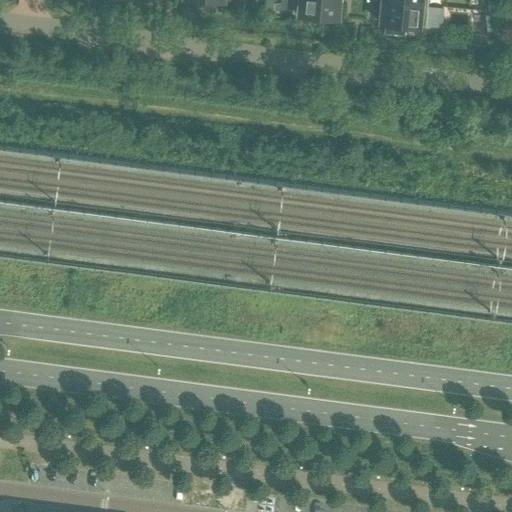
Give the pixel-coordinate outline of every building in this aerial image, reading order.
[(337,0),(292,0),(291,13),(336,18),(337,0)] [(480,0),(481,10),(490,9),(489,0),(480,0)] [(427,5),(382,1),(380,22),(425,27),(427,5)] [(490,9),(481,10),(482,20),(491,20),(490,9)] [(186,477),(185,503),(214,505),(215,479),(186,477)]
